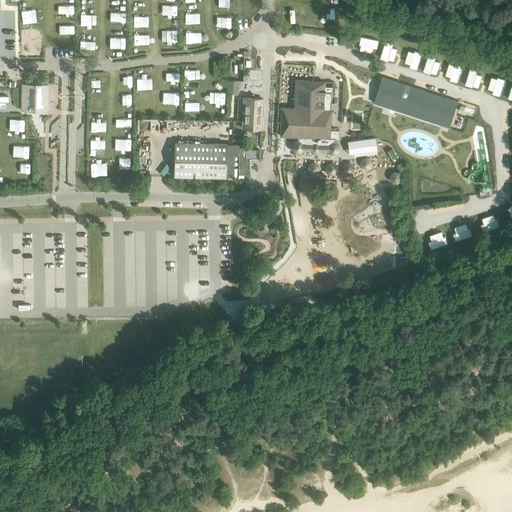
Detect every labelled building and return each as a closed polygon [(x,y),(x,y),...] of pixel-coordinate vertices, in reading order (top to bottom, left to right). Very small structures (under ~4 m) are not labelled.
[(335,0),(336,10),(344,10),(344,0),(335,0)] [(160,6),(160,15),(177,15),(177,6),(160,6)] [(146,18),(146,9),(133,9),(134,19),(146,18)] [(309,25),(309,14),(300,14),(300,11),(291,10),(290,24),(309,25)] [(39,22),(39,11),(23,11),(23,21),(39,22)] [(184,12),(184,24),(197,24),(198,12),(184,12)] [(317,26),(339,27),(340,19),(318,18),(317,26)] [(186,40),(196,40),(197,31),(187,30),(186,40)] [(353,32),(345,32),(345,47),(353,47),(353,32)] [(421,48),(416,69),(436,74),(438,66),(448,68),(446,73),(483,83),(485,73),(499,77),(501,69),(477,63),(475,71),(455,66),(457,58),(421,48)] [(244,72),(243,56),(230,56),(230,72),(244,72)] [(122,75),(122,87),(134,88),(135,76),(122,75)] [(382,76),(374,103),(445,125),(447,126),(450,127),(458,100),(455,99),(454,99),(453,98),(414,86),(382,76)] [(229,79),(229,93),(240,93),(241,80),(229,79)] [(282,107),(280,136),(281,136),(329,138),(336,139),(339,139),(339,130),(329,130),(330,109),(332,87),(324,86),(324,82),(312,81),(308,81),(308,80),(295,80),(294,108),(282,107)] [(22,84),(21,110),(48,111),(49,85),(22,84)] [(217,90),(217,101),(227,101),(226,90),(217,90)] [(0,113),(13,113),(12,92),(0,92),(0,113)] [(243,98),(242,128),(261,129),(262,99),(243,98)] [(224,111),(213,111),(213,125),(224,125),(224,111)] [(121,114),(121,128),(134,128),(134,115),(121,114)] [(179,126),(179,116),(169,116),(169,126),(179,126)] [(353,140),(348,141),(349,153),(377,150),(375,138),(353,140)] [(17,139),(17,151),(32,152),(32,140),(17,139)] [(249,166),(249,160),(249,159),(245,159),(245,152),(244,152),(244,149),(244,141),(240,141),(240,152),(238,152),(238,175),(249,174),(249,169),(249,166)] [(174,142),(173,177),(226,178),(226,143),(174,142)] [(132,157),(121,157),(121,172),(132,173),(132,157)] [(50,160),(40,161),(40,172),(51,172),(50,160)] [(88,174),(88,165),(75,164),(74,173),(88,174)] [(490,211),(471,216),(475,235),(507,228),(503,208),(490,211)] [(421,231),(424,252),(469,245),(467,237),(463,238),(460,219),(452,220),(454,230),(449,230),(451,242),(441,243),(439,229),(421,231)] [(44,251),(54,251),(54,237),(45,236),(44,251)] [(330,258),(310,263),(317,286),(337,280),(330,258)]
